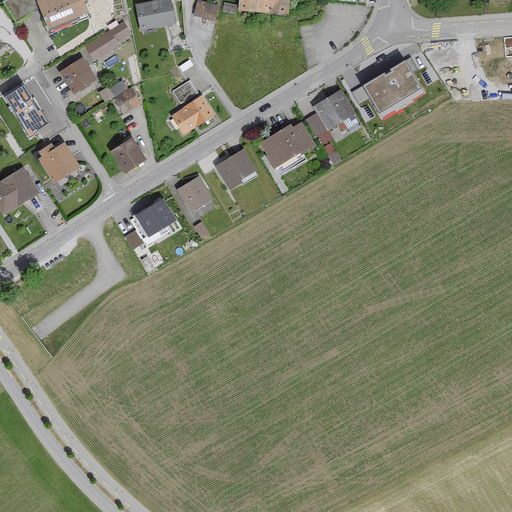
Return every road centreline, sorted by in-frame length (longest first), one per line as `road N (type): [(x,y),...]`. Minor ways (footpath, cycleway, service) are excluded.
road 1 (residential): [(390,25),(119,201)]
road 2 (residential): [(0,90),(35,70),(119,201)]
road 3 (tertiary): [(114,511),(66,464),(0,367)]
road 4 (residential): [(119,201),(0,279)]
road 5 (residential): [(511,24),(390,25)]
